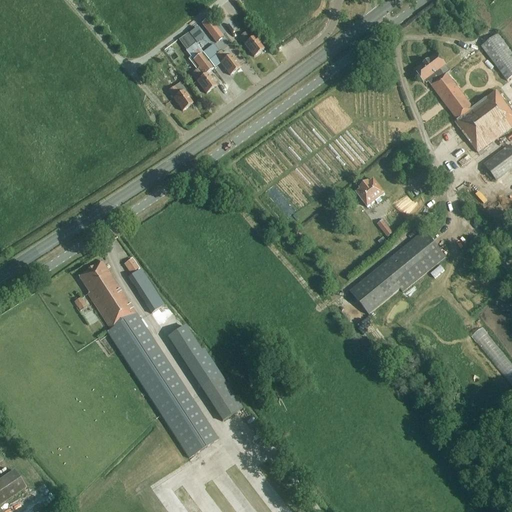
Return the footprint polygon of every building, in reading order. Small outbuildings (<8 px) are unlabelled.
[(229,7),(219,10),(221,18),(231,14),(229,7)] [(223,38),(208,19),(201,25),(200,24),(194,29),(200,37),(206,32),(216,44),(223,38)] [(253,58),(263,50),(248,30),(239,38),(244,45),(253,58)] [(511,54),(498,36),(481,48),(507,82),(511,77),(511,54)] [(196,82),(206,95),(216,87),(206,74),(213,70),(201,55),(193,46),(185,52),(192,61),(190,63),(197,71),(191,75),(197,82),(196,82)] [(275,54),(284,56),(286,48),(277,46),(275,54)] [(222,55),(220,52),(215,56),(220,63),(220,64),(230,76),(240,69),(230,56),(229,57),(225,52),(222,55)] [(414,72),(418,78),(419,77),(423,83),(425,82),(426,84),(427,83),(457,122),(455,123),(478,154),(494,141),(511,127),(511,112),(508,107),(497,92),(493,95),(489,99),(474,110),(447,75),(449,73),(445,67),(437,55),(418,69),(417,69),(415,70),(414,72)] [(474,58),(468,63),(473,70),(480,80),(487,75),(474,58)] [(179,84),(177,85),(168,92),(173,99),(182,112),(192,105),(183,92),(184,91),(179,84)] [(511,167),(511,149),(510,146),(484,166),(495,180),(511,167)] [(380,199),(384,195),(373,181),(369,184),(368,183),(359,189),(360,191),(356,194),(367,209),(375,202),(377,204),(382,201),(380,199)] [(383,221),(377,225),(387,238),(393,234),(383,221)] [(424,233),(350,293),(369,316),(400,290),(403,293),(445,258),(424,233)] [(218,441),(132,309),(102,263),(78,278),(89,294),(87,295),(110,331),(106,333),(189,460),(218,441)] [(151,315),(163,307),(140,271),(128,279),(151,315)] [(80,299),(77,302),(73,304),(79,313),(86,308),(80,299)] [(467,315),(475,311),(471,303),(463,308),(467,315)] [(166,334),(180,323),(172,313),(158,324),(166,334)] [(98,327),(92,329),(96,337),(101,334),(98,327)] [(241,410),(203,351),(200,352),(184,328),(167,339),(222,423),(241,410)] [(0,481),(0,505),(25,489),(14,472),(0,481)]
